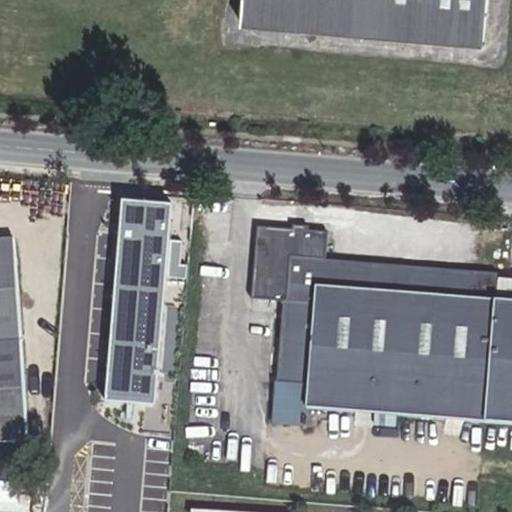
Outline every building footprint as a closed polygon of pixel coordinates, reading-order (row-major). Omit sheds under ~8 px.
[(242,0),(241,23),(485,41),(488,0),(242,0)] [(511,303),(494,302),(497,275),(327,262),(329,232),(308,230),(301,236),(295,229),(258,225),(252,300),(285,303),(278,384),(310,386),(308,408),(375,413),(387,414),(396,415),(402,415),(416,416),(511,423),(511,303)] [(161,241),(119,236),(110,338),(151,342),(161,241)] [(0,245),(0,442),(28,440),(13,244),(0,245)] [(511,283),(504,282),(503,302),(511,303),(511,283)] [(310,386),(278,384),(276,405),(308,408),(310,386)] [(308,408),(276,405),(275,422),(307,425),(308,408)] [(387,414),(375,413),(374,426),(395,428),(396,415),(387,414)] [(164,450),(111,445),(109,472),(162,477),(164,450)]
